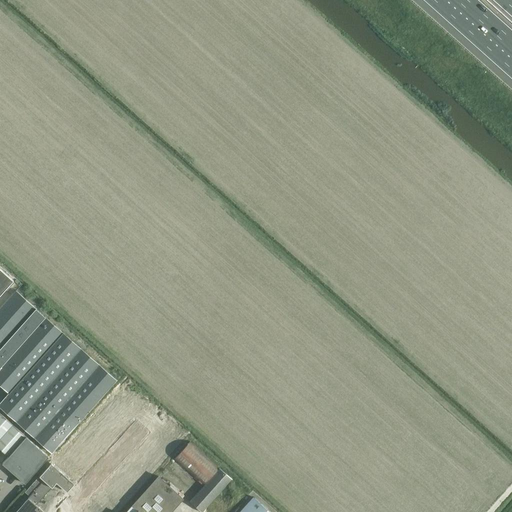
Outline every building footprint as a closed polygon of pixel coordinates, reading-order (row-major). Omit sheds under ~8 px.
[(0,268),(0,296),(14,281),(0,268)] [(16,290),(0,308),(0,383),(9,392),(0,402),(0,405),(52,452),(116,380),(16,290)] [(127,381),(119,390),(141,410),(149,400),(127,381)] [(119,390),(111,399),(133,419),(141,410),(119,390)] [(111,399),(103,408),(124,428),(133,419),(111,399)] [(103,408),(95,417),(116,437),(124,428),(103,408)] [(48,457),(26,437),(0,413),(0,449),(8,457),(2,463),(25,483),(48,457)] [(95,417),(86,426),(108,446),(116,437),(95,417)] [(168,418),(161,425),(180,442),(186,435),(168,418)] [(161,425),(155,432),(173,449),(180,442),(161,425)] [(86,426),(78,436),(100,455),(108,446),(86,426)] [(155,432),(148,440),(167,456),(173,449),(155,432)] [(78,436),(70,445),(92,464),(100,455),(78,436)] [(148,440),(142,447),(161,464),(167,456),(148,440)] [(173,460),(203,486),(190,501),(202,511),(232,479),(220,468),(219,468),(189,442),(173,460)] [(70,445),(62,454),(83,473),(92,464),(70,445)] [(142,447),(135,454),(154,471),(161,464),(142,447)] [(62,454),(51,465),(73,485),(83,473),(62,454)] [(135,454),(129,461),(148,478),(154,471),(135,454)] [(129,461),(122,468),(141,485),(148,478),(129,461)] [(50,464),(44,471),(39,476),(51,487),(56,481),(67,492),(73,485),(51,465),(50,464)] [(122,468),(116,476),(135,492),(141,485),(122,468)] [(34,503),(40,496),(42,498),(46,494),(45,493),(51,487),(39,476),(26,492),(31,496),(15,511),(42,511),(43,511),(34,503)] [(116,476),(109,483),(128,500),(135,492),(116,476)] [(133,505),(126,511),(171,511),(183,498),(158,476),(133,505)] [(109,483),(103,490),(122,507),(128,500),(109,483)] [(103,490),(96,497),(112,511),(116,511),(122,507),(103,490)] [(112,511),(96,497),(90,504),(98,511),(112,511)] [(269,511),(253,497),(239,511),(269,511)]
